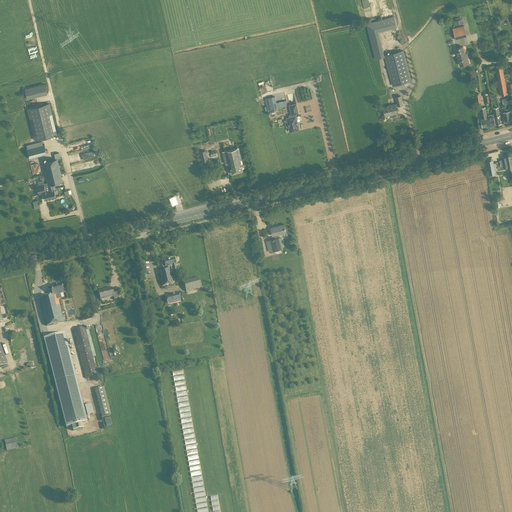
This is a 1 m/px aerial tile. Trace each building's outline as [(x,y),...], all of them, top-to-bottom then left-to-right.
[(366,24),(375,59),(384,56),(378,31),(396,26),(394,17),(366,24)] [(484,34),(495,31),(492,21),(481,24),(484,34)] [(464,25),(452,29),(455,39),(467,36),(464,25)] [(461,67),(466,65),(466,63),(469,62),(467,57),(466,57),(465,55),(465,56),(463,48),(456,50),(461,67)] [(403,51),(385,55),(392,86),(410,81),(403,51)] [(507,94),(502,65),(495,66),(501,95),(507,94)] [(25,88),(28,98),(48,93),(45,83),(25,88)] [(261,93),(270,90),(268,83),(259,85),(261,93)] [(275,96),(265,98),(268,110),(278,108),(277,103),(275,96)] [(397,104),(394,104),(387,106),(387,107),(383,108),(385,115),(391,114),(391,115),(397,113),(395,107),(398,106),(403,105),(400,96),(396,97),(397,104)] [(296,103),(290,105),(292,114),(289,115),(290,117),(287,118),(288,123),(286,123),(287,127),(289,126),(290,131),(299,129),(296,116),(295,114),(299,113),(296,103)] [(49,104),(27,109),(34,140),(56,135),(49,104)] [(486,113),(485,107),(480,108),(482,119),(481,119),(482,127),(486,126),(486,122),(490,121),(489,117),(488,117),(487,118),(486,113)] [(500,115),(499,115),(498,107),(493,108),(496,124),(501,123),(500,115)] [(510,111),(503,112),(504,117),(503,117),(505,122),(511,121),(511,116),(510,111)] [(488,117),(489,117),(490,121),(486,122),(486,126),(495,124),(494,116),(494,114),(488,115),(488,117)] [(44,144),(42,145),(41,142),(25,145),(28,158),(46,154),(44,144)] [(232,172),(243,169),(238,147),(222,151),(226,163),(230,162),(231,168),(229,169),(230,172),(232,172)] [(39,185),(36,186),(38,193),(42,192),(44,200),(55,197),(52,184),(58,182),(62,181),(57,159),(60,158),(59,152),(54,154),(55,159),(42,162),(45,174),(47,183),(45,183),(45,184),(44,184),(43,181),(38,182),(39,185)] [(509,174),(511,174),(511,169),(508,155),(503,156),(506,170),(506,172),(509,171),(509,174)] [(175,192),(168,197),(175,208),(182,204),(175,192)] [(273,236),(274,235),(275,239),(268,240),(271,252),(283,248),(281,237),(280,237),(279,234),(286,232),(284,224),(271,227),(273,236)] [(163,268),(165,267),(166,270),(159,272),(162,287),(173,284),(169,269),(172,269),(174,276),(178,275),(176,265),(174,259),(163,261),(164,262),(162,262),(161,264),(162,267),(163,268)] [(186,292),(201,288),(198,278),(183,281),(186,292)] [(40,299),(43,312),(47,326),(63,322),(58,300),(61,299),(60,294),(64,293),(61,283),(50,286),(52,296),(40,299)] [(114,292),(113,292),(112,288),(105,290),(105,291),(103,291),(103,290),(98,292),(101,300),(113,297),(114,298),(119,297),(117,290),(114,291),(114,292)] [(167,306),(181,302),(178,293),(165,296),(167,306)] [(97,325),(44,339),(66,428),(87,422),(67,343),(76,340),(89,391),(95,389),(102,417),(111,415),(104,387),(112,385),(97,325)] [(183,369),(176,370),(179,391),(187,390),(186,385),(183,369)] [(88,415),(94,413),(92,404),(86,405),(88,415)] [(19,448),(16,438),(5,441),(7,451),(19,448)] [(196,443),(189,445),(193,465),(200,464),(199,459),(198,454),(196,443)] [(201,470),(194,471),(196,486),(204,485),(202,475),(201,470)] [(196,487),(198,497),(206,496),(204,486),(196,487)] [(208,511),(207,502),(200,503),(200,511),(208,511)]
